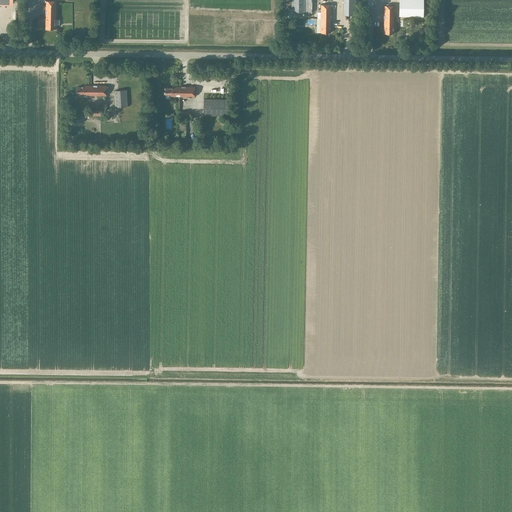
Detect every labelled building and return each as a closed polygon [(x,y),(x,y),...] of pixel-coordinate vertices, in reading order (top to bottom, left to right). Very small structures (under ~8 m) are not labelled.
[(305,13),(305,0),(291,0),(291,12),(305,13)] [(354,15),(353,0),(342,0),(343,15),(354,15)] [(55,29),(56,1),(46,1),(46,5),(42,5),(42,10),(46,10),(45,29),(55,29)] [(330,33),(331,5),(321,4),(320,32),(330,33)] [(384,5),(384,33),(394,33),(394,5),(384,5)] [(106,95),(106,85),(84,85),(84,87),(77,87),(77,92),(77,94),(82,94),(82,95),(106,95)] [(195,97),(195,87),(172,86),(172,88),(165,88),(165,93),(165,95),(166,95),(166,97),(166,98),(167,99),(169,99),(170,98),(170,97),(170,96),(195,97)] [(115,107),(127,106),(126,90),(114,90),(115,107)] [(204,99),(204,115),(229,115),(229,99),(204,99)]
